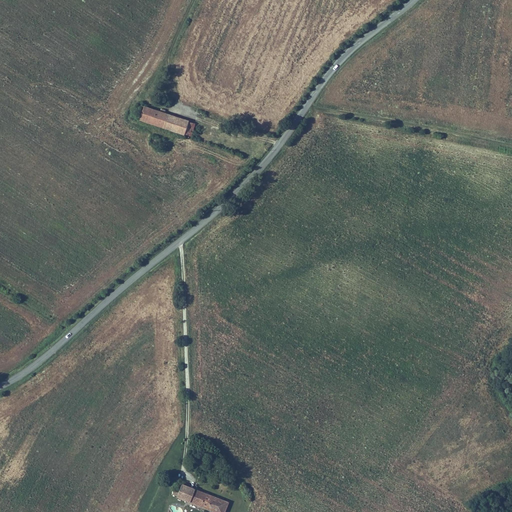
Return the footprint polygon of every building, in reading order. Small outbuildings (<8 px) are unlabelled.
[(184,135),(189,121),(166,114),(167,111),(161,109),(160,112),(144,107),(140,120),(184,135)] [(189,121),(184,135),(190,137),(195,123),(189,121)] [(194,490),(181,485),(175,498),(189,504),(194,490)] [(219,511),(224,502),(194,490),(189,504),(209,511),(219,511)] [(225,511),(229,504),(224,502),(219,511),(225,511)]
